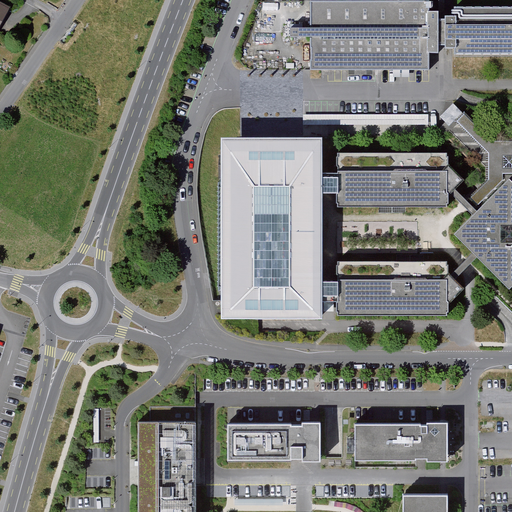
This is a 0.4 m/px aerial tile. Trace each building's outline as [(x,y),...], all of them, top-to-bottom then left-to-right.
[(0,26),(11,7),(0,1),(0,26)] [(430,2),(311,2),(311,28),(313,28),(313,29),(291,29),(291,39),(313,39),(313,40),(311,40),(311,71),(328,71),(335,71),(341,71),(379,71),(382,71),(388,71),(394,71),(397,71),(406,71),(409,71),(416,71),(422,71),(429,71),(430,71),(430,55),(439,55),(439,47),(446,47),(446,21),(439,21),(439,13),(430,13),(430,2)] [(511,8),(455,8),(455,18),(446,18),(446,21),(446,47),(446,50),(455,50),(455,56),(511,56),(511,8)] [(428,115),(308,115),(308,124),(428,124),(428,115)] [(222,314),(222,316),(258,316),(323,317),(323,303),(323,282),(323,194),(323,174),(323,154),(288,154),(256,154),(222,154),(222,301),(222,314)] [(448,154),(339,155),(339,158),(338,158),(338,168),(339,169),(339,174),(323,174),(323,194),(337,194),(337,204),(338,204),(338,208),(448,208),(448,205),(450,205),(449,197),(452,195),(454,192),(456,190),(465,182),(448,166),(449,158),(448,157),(448,154)] [(455,235),(473,253),(476,256),(478,258),(510,290),(511,288),(511,184),(508,181),(483,207),(478,212),(476,214),(473,216),(455,235)] [(478,212),(456,190),(454,192),(452,195),(466,209),(473,216),(476,214),(478,212)] [(476,256),(473,253),(467,260),(452,275),(454,277),(456,280),(472,265),(478,258),(476,256)] [(448,262),(338,262),(339,282),(323,282),(323,303),(330,302),(337,302),(337,312),(338,312),(338,316),(448,316),(448,313),(449,313),(449,305),(456,298),(466,289),(456,280),(454,277),(452,275),(450,273),(449,265),(448,265),(448,262)] [(104,408),(94,408),(93,441),(103,442),(104,408)] [(196,511),(196,422),(138,422),(138,486),(137,511),(196,511)] [(422,424),(356,424),(356,460),(417,460),(417,459),(427,459),(427,462),(449,462),(449,443),(449,423),(428,423),(428,425),(422,425),(422,424)] [(320,426),(228,425),(228,460),(320,461),(320,435),(320,426)] [(448,511),(449,494),(403,494),(403,511),(448,511)]
